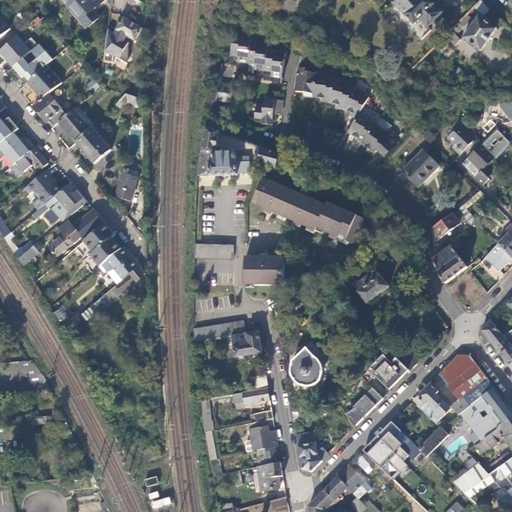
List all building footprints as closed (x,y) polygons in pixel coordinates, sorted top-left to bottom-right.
[(71,0),(68,3),(76,11),(71,15),(85,30),(99,17),(93,11),(102,3),(105,0),(71,0)] [(286,0),(279,7),(290,17),(306,1),(307,0),(286,0)] [(417,20),(426,29),(442,13),(428,0),(396,0),(394,3),(414,23),(417,20)] [(491,9),(481,0),(480,0),(474,6),(484,15),(491,9)] [(0,38),(11,29),(0,16),(0,38)] [(478,16),(463,39),(481,51),(496,29),(478,16)] [(135,40),(142,28),(132,22),(124,18),(123,18),(116,30),(127,36),(135,40)] [(124,40),(127,36),(116,30),(115,32),(117,32),(116,35),(124,40)] [(450,30),(445,35),(455,45),(460,40),(450,30)] [(108,31),(104,61),(113,61),(113,54),(123,61),(125,59),(128,42),(124,40),(116,35),(117,32),(115,32),(108,31)] [(281,78),(286,52),(272,50),(273,45),(255,42),(256,39),(228,35),(227,42),(232,43),(230,55),(238,57),(237,60),(247,62),(255,63),(254,68),(264,70),(272,71),(271,76),(281,78)] [(31,51),(18,36),(0,51),(0,52),(13,68),(22,59),(30,52),(31,51)] [(30,52),(37,61),(29,67),(22,59),(13,68),(19,75),(21,78),(19,79),(24,85),(27,83),(46,66),(51,61),(38,45),(31,51),(30,52)] [(311,73),(312,56),(301,51),(295,91),(303,92),(303,95),(313,97),(316,73),(311,73)] [(238,57),(230,55),(229,64),(236,66),(247,67),(247,62),(237,60),(238,57)] [(263,75),(264,70),(254,68),(255,63),(247,62),(247,67),(246,72),(263,75)] [(230,102),(236,66),(229,64),(220,63),(215,100),(230,102)] [(62,84),(46,66),(27,83),(42,100),(49,94),(62,84)] [(281,82),(281,78),(271,76),(272,71),(264,70),(263,75),(263,79),(281,82)] [(328,75),(316,73),(313,97),(320,98),(321,98),(320,100),(329,102),(335,79),(327,78),(328,75)] [(336,106),(337,107),(344,109),(353,87),(345,85),(346,83),(335,79),(329,102),(330,102),(336,105),(336,106)] [(26,84),(20,90),(31,101),(37,95),(26,84)] [(362,92),(353,87),(344,109),(350,112),(352,113),(351,115),(357,118),(361,112),(365,104),(369,98),(361,94),(362,92)] [(41,117),(47,123),(50,121),(54,126),(59,122),(66,116),(49,94),(42,100),(33,107),(41,117)] [(135,106),(137,98),(126,94),(115,105),(120,108),(122,103),(135,106)] [(143,109),(143,100),(137,98),(135,106),(143,109)] [(281,114),(283,101),(264,98),(263,102),(260,105),(257,104),(255,117),(262,118),(261,122),(272,124),(273,113),(281,114)] [(511,121),(511,101),(499,104),(502,123),(511,121)] [(90,129),(74,109),(66,116),(59,122),(76,143),(90,129)] [(370,118),(361,112),(357,118),(349,133),(357,137),(347,151),(354,155),(362,143),(376,124),(370,119),(370,118)] [(0,144),(14,133),(19,129),(9,117),(4,122),(0,117),(0,144)] [(381,117),(376,124),(385,132),(387,129),(390,129),(392,127),(381,117)] [(319,124),(310,121),(308,131),(308,135),(316,138),(319,124)] [(451,127),(449,124),(443,130),(449,136),(448,137),(455,144),(452,146),(456,150),(460,154),(462,151),(475,138),(468,131),(457,121),(451,127)] [(385,132),(376,124),(362,143),(368,148),(370,149),(368,151),(373,156),(378,150),(386,156),(396,145),(383,134),(385,132)] [(111,150),(92,127),(90,129),(76,143),(86,155),(94,164),(111,150)] [(237,173),(250,173),(250,160),(242,161),(242,157),(236,157),(236,152),(215,153),(216,147),(217,147),(218,138),(219,132),(205,127),(198,175),(208,176),(221,175),(237,174),(237,173)] [(329,144),(335,131),(326,127),(321,140),(329,144)] [(423,128),(419,132),(430,143),(431,142),(431,141),(434,138),(435,138),(427,129),(425,130),(423,128)] [(511,144),(511,143),(497,128),(481,144),(480,145),(496,160),(511,144)] [(342,134),(335,131),(329,144),(337,147),(342,134)] [(35,148),(28,139),(22,144),(19,141),(20,140),(14,133),(0,144),(0,160),(6,156),(14,166),(35,148)] [(496,160),(480,145),(462,163),(485,187),(491,180),(490,180),(490,179),(493,176),(487,170),(496,160)] [(258,163),(275,167),(279,154),(262,147),(258,163)] [(9,170),(12,174),(20,167),(25,172),(35,164),(40,171),(48,164),(35,148),(14,166),(9,170)] [(405,173),(420,188),(441,167),(425,152),(405,173)] [(129,175),(131,170),(120,168),(120,169),(119,173),(122,173),(116,197),(131,201),(137,177),(129,175)] [(47,171),(26,188),(30,194),(34,191),(45,205),(61,192),(51,179),(53,177),(47,171)] [(336,239),(351,246),(362,220),(327,204),(325,206),(262,178),(250,204),(266,211),(265,213),(267,214),(269,215),(271,216),(272,213),(294,223),(293,226),(296,228),(300,229),(301,226),(314,232),(315,230),(329,236),(328,239),(332,240),(335,242),(336,239)] [(63,222),(88,202),(75,187),(71,183),(61,192),(45,205),(32,215),(35,218),(54,203),(56,205),(52,208),(63,222)] [(480,190),(461,207),(465,210),(483,194),(480,190)] [(465,210),(461,207),(458,209),(466,219),(468,222),(474,226),(478,223),(465,210)] [(425,234),(429,246),(466,219),(458,209),(432,229),(425,234)] [(49,248),(57,257),(81,237),(84,241),(105,223),(96,213),(94,210),(73,227),(69,222),(57,232),(61,238),(49,248)] [(3,219),(0,221),(0,230),(5,238),(12,232),(3,219)] [(110,229),(105,223),(84,241),(93,253),(112,237),(115,235),(110,229)] [(511,224),(506,230),(509,233),(498,244),(511,257),(511,224)] [(122,249),(112,237),(93,253),(90,255),(100,267),(102,265),(107,260),(122,249)] [(19,250),(15,253),(19,258),(34,246),(30,242),(19,251),(19,250)] [(233,244),(195,243),(195,257),(233,258),(233,244)] [(500,271),(511,258),(511,257),(498,244),(485,258),(500,271)] [(24,265),(39,252),(34,246),(19,258),(24,265)] [(452,246),(433,259),(437,272),(459,256),(452,246)] [(138,268),(122,249),(107,260),(124,280),(138,268)] [(275,285),(284,285),(284,257),(277,257),(269,257),(269,254),(261,254),(261,257),(245,257),(245,285),(262,285),(275,285)] [(459,256),(437,272),(446,283),(468,267),(459,256)] [(124,280),(107,260),(102,265),(105,269),(118,284),(124,280)] [(141,271),(138,268),(124,280),(118,284),(104,296),(110,304),(119,298),(118,296),(137,282),(144,275),(141,271)] [(355,286),(367,303),(389,286),(376,270),(355,286)] [(304,309),(315,300),(311,295),(300,303),(304,309)] [(94,303),(100,310),(110,304),(104,296),(94,303)] [(61,308),(55,312),(60,321),(67,317),(61,308)] [(86,320),(93,314),(89,308),(82,314),(86,320)] [(243,320),(193,328),(195,342),(206,341),(232,336),(246,334),(243,320)] [(511,330),(503,337),(491,321),(481,331),(500,355),(511,345),(511,330)] [(251,332),(258,331),(256,322),(250,323),(251,332)] [(0,335),(10,334),(4,323),(0,323),(0,324),(2,329),(0,329),(0,335)] [(236,357),(262,353),(259,332),(258,331),(251,332),(246,333),(246,334),(232,336),(236,357)] [(206,341),(195,342),(195,349),(207,347),(206,341)] [(511,345),(500,355),(511,370),(511,345)] [(321,363),(307,348),(293,362),(292,364),(291,367),(291,370),(291,373),(292,376),(293,378),(295,380),(297,383),(299,384),(302,385),(305,386),(308,386),(311,386),(313,385),(316,383),(318,382),(320,379),(321,377),(322,374),(323,372),(323,369),(322,366),(321,363)] [(388,350),(369,370),(390,390),(409,370),(401,363),(388,350)] [(409,370),(410,372),(419,363),(410,354),(401,363),(409,370)] [(466,410),(494,388),(470,356),(457,356),(441,373),(448,385),(452,391),(459,400),(452,405),(460,415),(461,414),(466,410)] [(32,360),(20,362),(21,369),(25,368),(26,376),(30,376),(42,374),(32,360)] [(46,380),(42,374),(30,376),(30,384),(34,383),(35,391),(50,389),(46,380)] [(251,391),(268,388),(266,378),(252,381),(253,387),(250,388),(251,391)] [(438,392),(430,384),(413,401),(421,408),(427,402),(435,394),(436,394),(438,392)] [(245,404),(270,400),(269,396),(268,388),(251,391),(243,392),(243,393),(233,394),(234,401),(244,399),(245,404)] [(355,409),(347,414),(355,427),(384,398),(373,388),(354,407),(355,409)] [(481,441),(511,418),(511,411),(494,388),(466,410),(461,414),(481,441)] [(427,414),(437,424),(445,415),(451,409),(446,404),(448,402),(438,392),(436,394),(435,394),(427,402),(421,408),(427,414)] [(206,399),(201,400),(202,409),(205,432),(212,430),(214,430),(213,420),(211,420),(209,399),(206,399)] [(308,407),(292,409),(294,420),(310,413),(308,407)] [(272,411),(254,414),(255,422),(267,420),(273,419),(272,411)] [(42,417),(31,418),(31,426),(43,424),(42,417)] [(413,433),(397,418),(392,422),(408,438),(413,433)] [(511,450),(511,418),(481,441),(475,446),(481,454),(490,448),(490,449),(504,439),(511,450)] [(275,447),(278,446),(276,436),(275,431),(269,432),(267,420),(255,422),(249,423),(252,440),(254,450),(275,447)] [(378,436),(403,462),(409,456),(413,460),(421,453),(419,452),(421,450),(416,446),(408,438),(392,422),(378,436)] [(449,436),(442,429),(441,428),(426,442),(424,439),(416,446),(421,450),(427,457),(449,436)] [(212,430),(205,432),(209,460),(211,460),(217,459),(212,430)] [(314,433),(296,436),(302,469),(311,472),(329,454),(322,448),(317,452),(314,433)] [(403,462),(378,436),(364,451),(393,480),(408,466),(403,462)] [(278,461),(275,447),(254,450),(251,451),(253,458),(258,458),(259,464),(266,462),(267,463),(278,461)] [(490,475),(511,459),(508,453),(485,470),(490,475)] [(233,462),(231,455),(219,458),(220,464),(233,462)] [(370,465),(360,455),(354,461),(364,471),(370,465)] [(146,460),(148,466),(155,463),(153,457),(146,460)] [(220,464),(219,458),(217,459),(211,460),(213,476),(222,474),(220,464)] [(503,487),(511,495),(511,458),(511,459),(490,475),(485,470),(479,463),(454,483),(473,502),(477,506),(493,494),(503,487)] [(279,477),(283,476),(281,466),(281,462),(259,466),(262,490),(280,488),(279,477)] [(372,489),(349,466),(338,477),(347,486),(358,498),(359,499),(367,491),(368,492),(372,489)] [(233,473),(236,486),(242,485),(240,472),(233,473)] [(310,511),(347,511),(344,511),(323,511),(323,510),(326,507),(329,511),(340,500),(336,496),(347,486),(338,477),(309,507),(310,511)] [(503,503),(508,511),(511,511),(511,495),(503,487),(493,494),(503,503)] [(266,502),(268,511),(289,511),(290,511),(285,497),(266,502)] [(359,511),(362,511),(367,507),(365,505),(359,499),(358,498),(352,504),(359,511)] [(150,509),(151,511),(172,511),(169,500),(157,504),(158,506),(150,509)] [(367,507),(371,511),(379,511),(369,501),(365,505),(367,507)] [(249,507),(251,511),(259,511),(264,510),(261,502),(249,507)] [(456,502),(450,508),(454,511),(462,511),(465,510),(456,502)] [(225,511),(234,510),(232,503),(219,506),(220,511),(225,511)]
